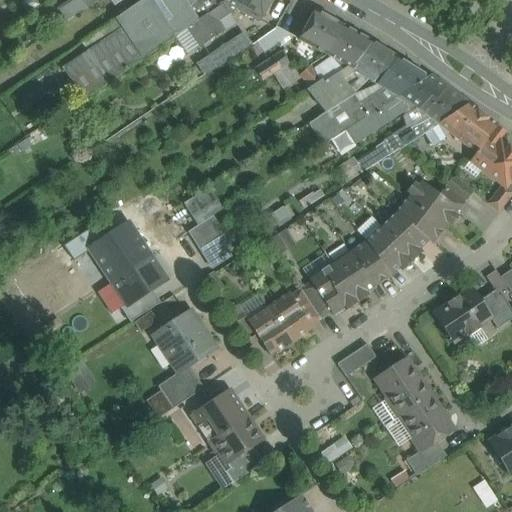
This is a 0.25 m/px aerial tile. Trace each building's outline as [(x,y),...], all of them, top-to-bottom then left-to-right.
[(196,0),(193,4),(187,7),(182,0),(144,0),(99,30),(105,39),(87,51),(81,42),(64,54),(70,63),(63,68),(83,99),(187,29),(226,3),(219,0),(196,0)] [(271,0),(227,0),(226,3),(233,7),(260,22),(271,0)] [(226,3),(187,29),(201,48),(224,32),(218,23),(229,15),(233,7),(226,3)] [(343,27),(315,12),(299,41),(327,57),(343,27)] [(371,43),(343,27),(327,57),(348,68),(350,70),(371,43)] [(276,29),(256,43),(263,54),(289,37),(276,29)] [(99,30),(81,42),(87,51),(105,39),(99,30)] [(243,33),(197,65),(206,77),(252,46),(243,33)] [(397,58),(371,42),(371,43),(350,70),(368,81),(376,86),(397,58)] [(282,54),(256,71),(263,82),(273,76),(289,66),(282,54)] [(428,78),(397,58),(376,86),(396,99),(399,97),(428,78)] [(281,91),(301,79),(300,77),(289,66),(273,76),(281,91)] [(310,68),(300,77),(301,79),(310,88),(322,81),(310,68)] [(350,70),(348,68),(324,84),(322,81),(310,88),(306,91),(325,114),(353,96),(368,81),(350,70)] [(428,78),(399,97),(416,109),(447,89),(430,77),(428,78)] [(332,140),(396,99),(376,86),(353,96),(325,114),(318,118),(332,140)] [(447,89),(416,109),(438,125),(470,105),(447,89)] [(402,115),(404,117),(416,109),(399,97),(396,99),(332,140),(329,142),(339,159),(355,148),(354,146),(402,115)] [(497,126),(470,105),(438,125),(448,133),(475,153),(477,153),(482,146),(497,126)] [(425,134),(438,125),(416,109),(404,117),(400,119),(406,127),(374,149),(376,151),(355,163),(361,174),(425,134)] [(329,142),(332,140),(318,118),(308,125),(322,147),(329,142)] [(438,125),(425,134),(432,146),(443,140),(448,133),(438,125)] [(508,150),(499,143),(491,154),(482,146),(477,153),(471,161),(503,186),(505,188),(511,179),(511,151),(509,149),(508,150)] [(471,192),(455,180),(450,181),(445,187),(446,187),(445,188),(464,202),(471,192)] [(438,197),(420,183),(407,199),(445,228),(457,211),(438,197)] [(503,186),(488,205),(498,213),(511,195),(511,193),(505,188),(503,186)] [(464,202),(445,188),(438,197),(457,211),(464,202)] [(223,210),(208,189),(184,205),(198,227),(213,217),(223,210)] [(445,228),(407,199),(395,215),(433,243),(445,228)] [(283,209),(272,216),(280,227),(290,220),(283,209)] [(433,243),(395,215),(381,228),(412,262),(422,253),(416,247),(420,243),(417,240),(421,236),(428,241),(432,244),(433,243)] [(198,227),(188,233),(198,250),(223,233),(213,217),(198,227)] [(96,260),(135,235),(128,225),(103,241),(90,250),(91,251),(96,260)] [(74,262),(91,251),(90,250),(103,241),(94,227),(64,247),(74,262)] [(412,262),(381,228),(366,242),(389,277),(390,277),(385,269),(390,265),(392,268),(396,265),(403,272),(412,262)] [(223,233),(198,250),(208,266),(228,253),(225,248),(235,241),(228,230),(223,233)] [(112,283),(150,258),(135,235),(96,260),(112,283)] [(389,277),(366,242),(350,253),(373,288),(389,277)] [(373,288),(350,253),(332,265),(358,304),(368,297),(366,293),(373,288)] [(151,291),(165,281),(150,258),(112,283),(126,306),(127,307),(151,291)] [(358,304),(332,265),(309,280),(329,312),(332,316),(344,308),(346,312),(358,304)] [(511,270),(500,278),(511,296),(511,270)] [(329,312),(311,285),(301,292),(319,319),(329,312)] [(127,307),(126,306),(121,310),(130,324),(160,304),(151,291),(127,307)] [(458,297),(447,305),(448,307),(434,316),(453,343),(467,334),(469,337),(480,330),(478,327),(489,319),(491,318),(480,302),(472,291),(459,299),(458,297)] [(319,319),(301,292),(291,298),(309,326),(319,319)] [(511,317),(495,292),(480,302),(491,318),(489,319),(497,330),(511,320),(511,317)] [(291,298),(288,294),(267,308),(292,345),(303,338),(302,336),(311,330),(309,326),(291,298)] [(248,321),(247,322),(259,340),(270,357),(277,352),(278,354),(292,345),(267,308),(248,321)] [(248,321),(242,313),(230,321),(248,348),(259,340),(247,322),(248,321)] [(188,315),(156,336),(181,372),(212,351),(188,315)] [(367,345),(337,365),(346,378),(375,358),(367,345)] [(406,361),(376,381),(386,395),(385,402),(397,420),(430,397),(406,361)] [(190,372),(163,389),(163,388),(161,390),(174,409),(202,391),(190,372)] [(208,443),(247,418),(229,391),(191,417),(208,443)] [(430,397),(397,420),(419,453),(436,442),(452,431),(430,397)] [(247,418),(208,443),(215,453),(220,454),(227,465),(252,448),(262,441),(247,418)] [(511,428),(490,443),(511,477),(511,476),(511,428)] [(419,453),(406,462),(416,477),(446,457),(436,442),(419,453)] [(252,448),(227,465),(231,470),(226,473),(233,484),(263,464),(252,448)] [(309,511),(300,497),(277,511),(309,511)]
